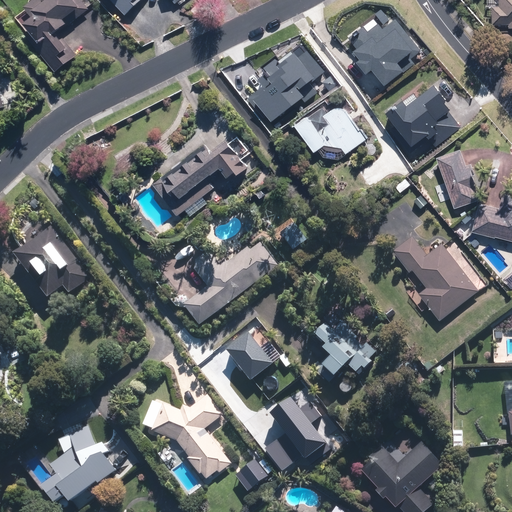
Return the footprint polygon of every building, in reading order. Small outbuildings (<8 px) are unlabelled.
[(77,0),(35,0),(14,17),(57,71),(76,56),(58,32),(86,10),(77,0)] [(109,0),(125,17),(143,0),(109,0)] [(511,0),(498,0),(499,7),(492,7),(491,26),(507,26),(507,29),(511,29),(511,0)] [(358,106),(347,113),(354,123),(364,116),(375,131),(387,122),(403,144),(421,131),(427,138),(449,122),(431,97),(408,113),(402,104),(384,117),(371,100),(359,108),(358,106)] [(322,105),(295,125),(314,153),(319,150),(324,157),(341,159),(367,140),(354,123),(347,113),(344,109),(334,108),(328,113),(322,105)] [(206,144),(155,184),(179,215),(225,180),(228,183),(257,161),(236,135),(213,153),(206,144)] [(463,149),(437,157),(454,209),(479,200),(463,149)] [(479,202),(473,232),(511,240),(511,203),(509,202),(508,208),(479,202)] [(292,220),(278,231),(294,251),(308,240),(292,220)] [(92,279),(52,226),(15,254),(49,300),(65,289),(70,295),(92,279)] [(480,292),(441,245),(428,256),(411,236),(390,253),(409,276),(414,272),(427,287),(417,296),(441,324),(480,292)] [(184,307),(199,327),(279,266),(259,239),(225,265),(218,256),(197,272),(209,288),(184,307)] [(379,351),(347,324),(339,333),(327,323),(316,335),(326,344),(321,349),(331,357),(321,370),(336,382),(349,367),(361,377),(373,363),(371,361),(379,351)] [(248,333),(226,352),(251,382),(273,363),(248,333)] [(155,399),(143,427),(175,441),(206,480),(216,472),(219,475),(234,463),(206,429),(224,414),(207,394),(185,412),(155,399)] [(89,424),(70,430),(74,449),(50,467),(58,477),(43,488),(56,504),(65,497),(70,504),(98,483),(100,486),(118,473),(103,454),(111,452),(108,442),(96,445),(89,424)] [(399,465),(381,446),(358,468),(377,489),(375,491),(383,500),(385,498),(395,508),(398,505),(404,511),(424,511),(433,505),(418,489),(442,466),(421,443),(399,465)] [(256,460),(241,473),(253,488),(268,475),(256,460)]
